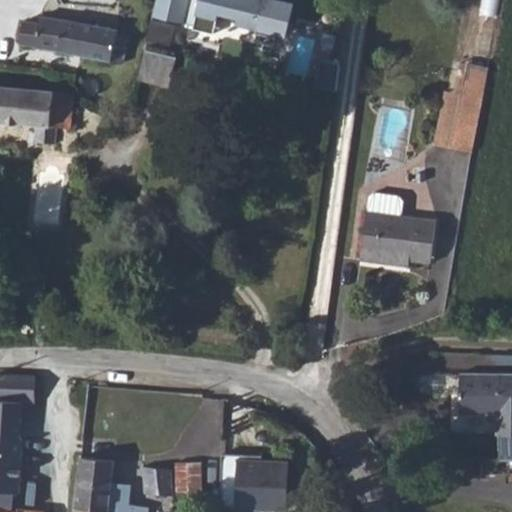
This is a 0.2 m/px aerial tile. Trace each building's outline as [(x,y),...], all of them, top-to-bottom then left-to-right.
[(284,5),(265,0),(264,0),(156,0),(153,16),(195,26),(198,15),(218,20),(219,14),(238,18),(237,24),(256,29),(255,33),(277,38),(284,5)] [(345,11),(347,0),(331,0),(330,8),(345,11)] [(25,20),(21,44),(36,46),(36,47),(112,61),(113,56),(123,58),(128,36),(118,33),(118,29),(41,16),(40,22),(25,20)] [(147,49),(138,79),(169,86),(178,57),(147,49)] [(462,62),(456,93),(447,91),(436,145),(451,147),(462,94),(483,98),(489,67),(462,62)] [(71,129),(75,93),(0,85),(0,120),(37,125),(35,141),(56,144),(58,127),(71,129)] [(451,147),(472,152),(483,98),(462,94),(451,147)] [(377,256),(410,260),(431,263),(437,220),(403,215),(405,201),(401,195),(375,192),(369,197),(361,260),(377,262),(377,256)] [(409,266),(410,260),(377,256),(377,262),(409,266)] [(35,377),(0,374),(0,414),(16,415),(17,401),(34,402),(35,377)] [(462,399),(462,380),(426,378),(424,380),(421,382),(420,384),(420,388),(420,391),(421,393),(423,396),(425,397),(462,399)] [(511,380),(462,379),(462,380),(462,399),(461,417),(498,419),(497,438),(501,438),(501,462),(511,462),(511,380)] [(23,438),(0,436),(0,510),(13,511),(14,491),(20,492),(23,438)] [(221,506),(287,509),(289,462),(248,460),(249,455),(223,453),(221,506)] [(131,484),(113,483),(115,461),(81,457),(75,508),(96,511),(146,511),(147,507),(128,504),(131,484)] [(201,462),(177,462),(178,495),(202,495),(201,462)] [(146,493),(175,495),(172,470),(144,466),(146,493)]
